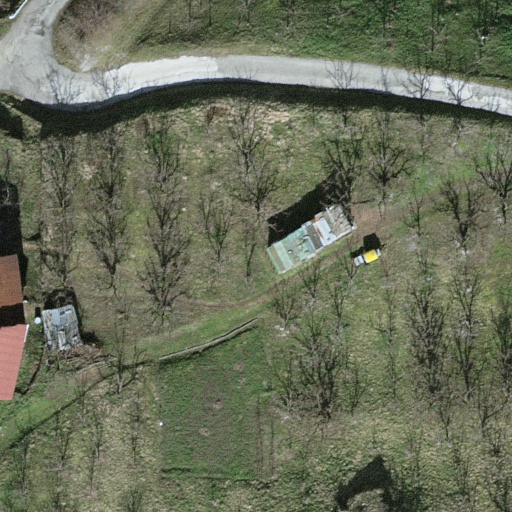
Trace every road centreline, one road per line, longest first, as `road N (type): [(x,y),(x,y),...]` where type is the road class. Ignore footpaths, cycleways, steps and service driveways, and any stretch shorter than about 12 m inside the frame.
road 1 (track): [(0,451),(19,420),(75,381),(257,315),(398,224),(475,187),(511,187)]
road 2 (unclassified): [(50,0),(39,29),(43,59),(55,74),(83,84),(174,66),(252,65),(511,101)]
